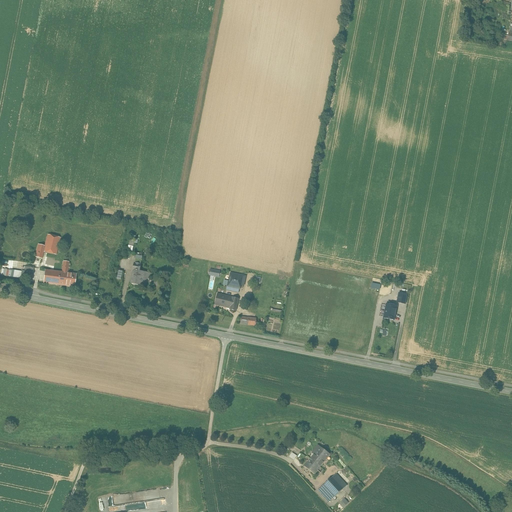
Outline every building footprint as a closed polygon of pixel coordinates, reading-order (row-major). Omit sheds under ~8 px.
[(510,3),(498,1),(498,3),(494,2),(492,11),(507,14),(510,3)] [(60,238),(48,235),(45,246),(38,244),(34,260),(41,262),(44,252),(56,255),(60,238)] [(62,272),(45,270),(43,283),(66,286),(67,273),(69,262),(63,261),(62,272)] [(141,264),(135,263),(134,270),(134,271),(132,284),(142,286),(143,278),(149,279),(151,273),(140,271),(141,264)] [(4,268),(3,275),(32,279),(34,268),(26,267),(25,271),(4,268)] [(76,274),(67,273),(66,286),(75,287),(76,274)] [(246,277),(230,273),(226,290),(230,290),(231,288),(239,289),(240,285),(244,286),(246,277)] [(407,295),(399,293),(397,302),(405,304),(407,295)] [(239,299),(217,294),(215,304),(230,308),(230,310),(236,311),(239,299)] [(397,304),(384,302),(383,307),(388,308),(386,316),(395,318),(396,312),(397,304)] [(256,318),(241,317),(241,324),(256,326),(256,318)] [(318,445),(315,450),(317,451),(305,466),(315,474),(330,454),(318,445)] [(347,486),(336,474),(332,477),(343,489),(347,486)] [(332,477),(324,484),(335,496),(343,489),(332,477)] [(335,496),(324,484),(318,490),(329,501),(335,496)] [(344,498),(339,504),(343,508),(348,503),(344,498)]
